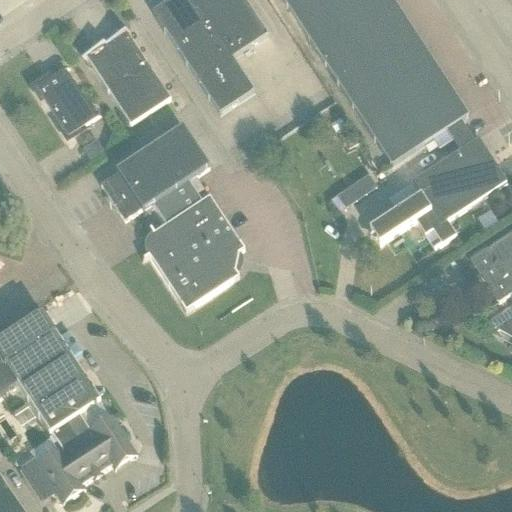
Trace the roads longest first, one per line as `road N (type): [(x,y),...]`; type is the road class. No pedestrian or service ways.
road 1 (unclassified): [(511,404),(317,314),(276,322),(184,383)]
road 2 (unclassified): [(184,383),(111,308),(0,141)]
road 3 (unclassified): [(184,511),(184,383)]
